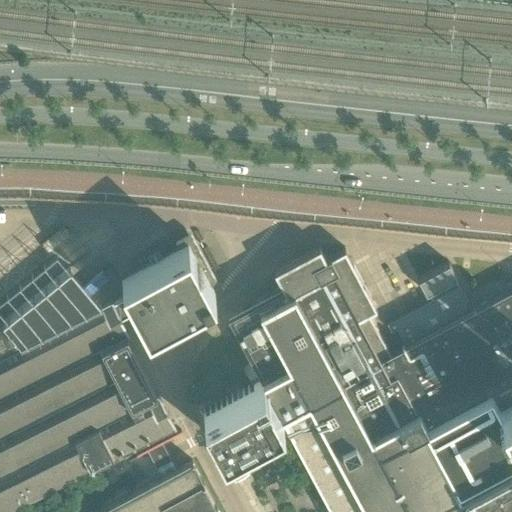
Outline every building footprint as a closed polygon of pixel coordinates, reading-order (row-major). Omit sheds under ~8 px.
[(214,290),(209,281),(215,278),(191,232),(176,240),(179,246),(122,276),(131,293),(113,302),(112,300),(110,302),(101,307),(100,306),(101,305),(70,267),(70,266),(1,322),(0,320),(0,511),(4,511),(175,427),(158,393),(156,394),(127,335),(129,334),(127,331),(120,319),(139,309),(148,325),(214,290)] [(511,511),(511,462),(464,488),(465,489),(459,492),(424,427),(425,427),(458,486),(511,457),(511,430),(500,408),(511,401),(511,288),(511,289),(470,311),(459,289),(457,286),(460,285),(459,284),(455,277),(456,276),(449,262),(447,263),(418,278),(424,289),(426,293),(427,292),(431,299),(395,319),(399,326),(408,344),(390,354),(368,311),(376,307),(367,289),(353,263),(353,262),(345,247),(326,257),(319,245),(274,269),(275,272),(277,271),(286,289),(289,294),(233,324),(262,378),(203,409),(223,446),(282,414),(293,434),(334,511),(511,511)] [(391,330),(399,326),(395,319),(387,323),(391,330)] [(511,401),(500,408),(511,430),(511,401)] [(219,511),(216,506),(217,506),(192,459),(176,468),(161,440),(147,448),(162,476),(93,511),(219,511)]
